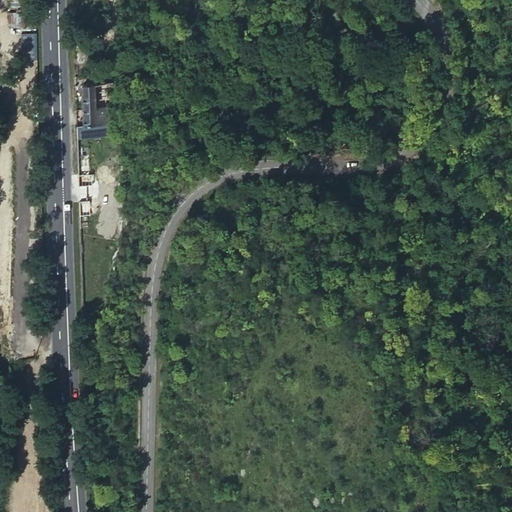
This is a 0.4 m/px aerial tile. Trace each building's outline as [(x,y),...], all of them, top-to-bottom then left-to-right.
[(15,13),(15,27),(24,27),(24,13),(15,13)] [(88,102),(88,109),(111,109),(120,109),(120,85),(89,86),(89,95),(88,102)] [(111,109),(88,109),(87,129),(116,129),(116,122),(110,121),(111,109)] [(18,140),(19,130),(6,129),(6,140),(18,140)] [(109,176),(119,176),(119,166),(110,166),(109,176)]
